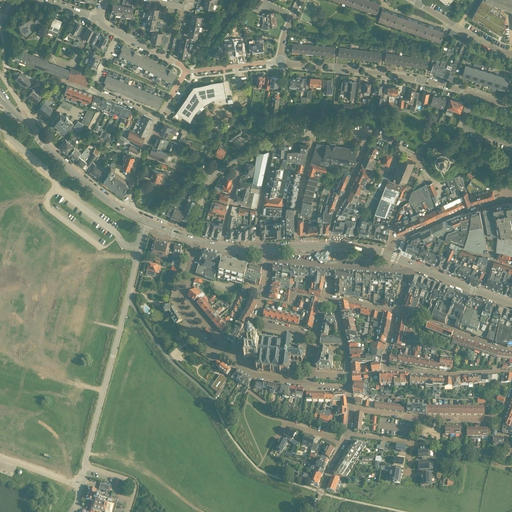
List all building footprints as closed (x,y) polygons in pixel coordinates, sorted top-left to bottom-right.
[(374,0),(363,0),(361,7),(376,12),(380,2),(374,0)] [(511,0),(481,0),(472,16),(476,19),(477,17),(484,21),(484,23),(494,29),(501,33),(504,27),(505,26),(506,24),(503,22),(504,21),(505,18),(506,17),(500,13),(503,4),(511,7),(511,0)] [(124,4),(125,2),(122,1),(122,5),(117,4),(116,9),(117,9),(116,14),(115,13),(115,14),(116,15),(116,14),(121,15),(123,4),(124,4)] [(131,7),(127,6),(126,11),(127,11),(126,16),(131,17),(133,7),(133,8),(134,4),(132,3),(131,7)] [(379,19),(394,25),(398,14),(382,9),(379,19)] [(148,12),(147,11),(147,12),(148,13),(147,17),(148,17),(158,19),(157,20),(160,21),(160,19),(157,18),(158,14),(153,13),(152,13),(148,13),(148,12)] [(274,12),(267,13),(267,12),(262,13),(263,21),(262,28),(268,29),(269,26),(276,26),(275,17),(274,17),(274,12)] [(200,22),(201,22),(201,21),(200,21),(201,16),(192,14),(192,13),(188,13),(188,15),(192,15),(191,20),(196,21),(196,20),(200,21),(200,22)] [(413,19),(398,14),(394,25),(410,30),(413,19)] [(31,32),(37,26),(31,17),(18,24),(19,28),(21,31),(23,34),(26,36),(27,36),(28,37),(32,33),(31,32)] [(58,21),(57,20),(56,20),(57,19),(53,18),(51,24),(52,24),(49,32),(55,34),(61,21),(59,20),(58,21)] [(410,30),(425,35),(429,25),(413,19),(410,30)] [(73,32),(71,36),(77,39),(83,27),(80,25),(80,24),(74,21),(69,31),(73,32)] [(154,28),(155,24),(150,22),(150,23),(146,22),(146,21),(145,21),(145,22),(146,22),(145,27),(154,29),(154,30),(158,31),(158,28),(154,28)] [(198,32),(199,32),(199,31),(198,30),(199,26),(188,24),(189,23),(186,22),(186,24),(189,25),(188,29),(194,30),(198,31),(198,32)] [(444,30),(429,25),(425,35),(441,40),(444,30)] [(88,40),(93,30),(88,27),(83,37),(88,40)] [(99,34),(93,30),(88,40),(94,43),(91,47),(94,49),(97,43),(95,41),(99,34)] [(181,36),(180,40),(185,41),(190,42),(190,43),(191,43),(191,42),(190,41),(191,37),(182,35),(182,34),(178,33),(177,35),(181,36)] [(108,47),(104,45),(108,38),(102,35),(97,45),(103,48),(102,49),(106,51),(108,47)] [(151,35),(150,35),(150,36),(151,36),(150,41),(160,43),(159,44),(165,45),(166,43),(160,42),(161,38),(156,36),(156,37),(151,36),(151,35)] [(262,39),(262,36),(256,37),(257,43),(249,44),(251,54),(255,53),(255,51),(259,51),(264,51),(263,42),(264,42),(264,39),(262,39)] [(233,41),(227,41),(228,53),(234,52),(234,53),(238,53),(243,53),(242,40),(237,40),(233,40),(233,41)] [(176,43),(175,45),(179,46),(178,50),(183,51),(183,50),(188,51),(188,52),(189,51),(188,51),(189,47),(178,45),(178,44),(176,43)] [(302,53),(303,44),(292,43),(292,52),(302,53)] [(314,45),(303,44),(302,53),(313,54),(313,48),(314,45)] [(122,49),(119,55),(124,58),(129,48),(123,45),(122,45),(120,48),(122,49)] [(313,54),(323,55),(324,50),(324,46),(314,45),(313,48),(313,54)] [(335,47),(324,46),(324,50),(323,55),(334,56),(335,47)] [(338,56),(349,58),(350,49),(339,47),(338,56)] [(129,48),(124,58),(131,61),(134,55),(132,54),(134,51),(129,48)] [(360,50),(350,49),(349,58),(359,59),(360,50)] [(14,59),(47,71),(50,64),(32,57),(32,55),(18,50),(14,59)] [(359,59),(370,60),(371,51),(360,50),(359,59)] [(87,58),(85,62),(87,63),(87,64),(94,68),(98,59),(96,57),(97,54),(91,51),(89,54),(91,55),(91,56),(89,59),(87,58)] [(134,55),(131,61),(136,64),(141,54),(134,51),(132,54),(134,55)] [(382,52),(371,51),(370,60),(381,61),(382,52)] [(385,62),(395,63),(397,54),(386,53),(385,62)] [(141,54),(136,64),(142,67),(145,61),(144,61),(146,57),(141,54)] [(407,56),(397,54),(395,63),(406,65),(407,56)] [(406,65),(416,66),(418,58),(407,56),(406,65)] [(145,61),(142,67),(147,70),(152,60),(146,57),(144,61),(145,61)] [(428,59),(418,58),(416,66),(427,68),(428,59)] [(431,71),(435,73),(438,65),(441,59),(438,58),(438,60),(436,64),(434,63),(431,71)] [(152,60),(147,70),(153,73),(157,68),(155,67),(157,63),(152,60)] [(440,66),(438,65),(435,73),(439,74),(444,62),(442,62),(440,66)] [(157,68),(153,73),(158,76),(163,66),(157,63),(155,67),(157,68)] [(447,68),(446,68),(446,70),(444,74),(444,76),(448,77),(453,63),(451,63),(450,65),(448,65),(447,68)] [(453,63),(448,77),(452,79),(457,65),(453,63)] [(69,71),(50,64),(47,71),(86,86),(89,77),(77,73),(78,70),(71,67),(69,71)] [(462,76),(478,80),(481,69),(466,64),(462,76)] [(163,66),(158,76),(165,79),(168,74),(166,73),(168,69),(163,66)] [(168,74),(165,79),(171,83),(176,73),(168,69),(166,73),(168,74)] [(496,74),(481,69),(478,80),(493,85),(496,74)] [(18,71),(15,75),(17,77),(15,79),(21,83),(20,85),(24,88),(25,87),(26,87),(31,82),(33,83),(36,79),(31,76),(29,79),(20,72),(20,73),(18,71)] [(510,78),(496,74),(493,85),(508,90),(509,84),(508,84),(510,78)] [(104,86),(109,88),(113,78),(106,75),(104,82),(105,82),(104,86)] [(265,76),(258,75),(257,81),(257,83),(256,86),(261,86),(261,82),(264,83),(265,76)] [(270,85),(278,86),(279,77),(271,77),(270,85)] [(109,88),(115,90),(119,80),(113,78),(109,88)] [(296,78),(296,86),(296,88),(306,89),(306,78),(296,78)] [(332,79),(324,79),(323,86),(325,86),(324,92),(332,93),(333,87),(331,86),(332,79)] [(115,90),(121,93),(125,83),(119,80),(115,90)] [(347,97),(349,80),(349,81),(346,81),(346,80),(343,80),(342,80),(340,93),(344,94),(344,92),(347,92),(347,95),(347,97)] [(356,81),(349,80),(347,97),(348,97),(348,98),(353,99),(353,96),(354,96),(356,81)] [(199,89),(194,92),(192,91),(188,96),(188,97),(187,98),(183,104),(182,106),(181,105),(177,111),(190,120),(191,118),(191,117),(192,115),(193,114),(194,112),(195,111),(196,110),(197,109),(198,107),(199,106),(201,105),(202,104),(203,103),(205,102),(206,101),(208,101),(209,100),(211,99),(212,99),(214,98),(216,98),(217,98),(219,97),(221,97),(222,97),(224,97),(226,97),(223,82),(216,83),(216,84),(214,84),(207,85),(208,85),(205,86),(205,85),(199,86),(199,89)] [(365,82),(365,84),(360,84),(359,88),(364,89),(364,90),(364,94),(369,94),(369,91),(370,91),(371,83),(365,82)] [(125,83),(121,93),(127,95),(131,85),(125,83)] [(373,85),(372,93),(381,94),(381,96),(383,97),(384,97),(384,94),(384,92),(382,92),(382,85),(377,84),(376,86),(373,85)] [(137,88),(131,85),(127,95),(133,98),(137,88)] [(387,92),(384,92),(384,94),(384,97),(386,97),(387,97),(387,94),(390,94),(389,100),(389,103),(391,104),(392,99),(393,86),(388,86),(387,92)] [(140,100),(144,90),(137,88),(133,98),(140,100)] [(41,96),(33,89),(30,93),(29,92),(28,92),(26,94),(26,95),(27,95),(27,96),(36,103),(41,96)] [(79,99),(82,91),(77,89),(73,101),(75,102),(76,98),(79,99)] [(414,97),(417,97),(414,96),(415,90),(409,89),(408,93),(407,93),(406,97),(407,97),(406,101),(413,102),(414,97)] [(150,93),(144,90),(140,100),(146,103),(150,93)] [(278,110),(279,101),(279,98),(280,98),(280,95),(281,91),(275,91),(274,98),(272,97),(271,110),(278,110)] [(417,97),(416,103),(421,104),(421,100),(428,102),(428,101),(429,102),(431,96),(429,96),(429,93),(423,91),(422,98),(417,97)] [(86,101),(89,102),(92,94),(87,92),(82,105),(84,105),(86,101)] [(152,105),(156,95),(150,93),(146,103),(152,105)] [(431,103),(437,104),(440,96),(434,94),(431,103)] [(90,105),(98,108),(102,99),(99,98),(99,97),(94,95),(91,103),(90,105)] [(162,98),(156,95),(152,105),(158,108),(162,98)] [(440,96),(437,104),(443,106),(446,98),(440,96)] [(452,112),(454,108),(454,107),(456,103),(457,100),(450,98),(447,106),(448,106),(446,110),(452,112)] [(112,102),(107,100),(104,109),(104,110),(103,111),(107,112),(108,110),(112,102)] [(454,107),(454,108),(460,111),(463,103),(457,100),(456,103),(454,107)] [(306,103),(295,102),(295,113),(306,113),(306,103)] [(52,110),(43,103),(37,110),(46,117),(52,110)] [(109,113),(113,114),(116,107),(117,104),(113,103),(109,113)] [(121,108),(121,106),(117,104),(116,107),(113,114),(113,116),(117,118),(120,111),(121,108)] [(126,107),(121,106),(121,108),(120,111),(117,118),(121,120),(122,117),(122,116),(123,114),(125,110),(125,108),(126,107)] [(122,117),(121,120),(125,122),(130,109),(126,107),(125,108),(125,110),(123,114),(122,116),(122,117)] [(65,117),(59,113),(51,123),(56,127),(55,128),(59,131),(59,130),(64,134),(68,128),(69,129),(73,124),(72,123),(67,119),(69,116),(67,114),(65,117)] [(137,117),(138,117),(141,119),(145,121),(148,123),(150,123),(153,119),(144,115),(143,117),(138,115),(137,117)] [(148,128),(150,123),(148,123),(145,121),(141,119),(138,117),(136,121),(140,123),(148,128)] [(77,121),(73,127),(79,130),(83,125),(77,121)] [(135,124),(134,126),(140,129),(146,132),(148,128),(140,123),(136,121),(135,124)] [(164,123),(162,128),(174,134),(176,130),(164,123)] [(124,126),(124,127),(121,131),(127,134),(126,138),(140,145),(144,137),(130,130),(127,128),(124,126)] [(145,136),(146,132),(140,129),(134,126),(133,128),(137,130),(136,132),(145,136)] [(172,137),(174,134),(162,128),(160,132),(172,139),(172,137)] [(243,133),(239,128),(228,137),(231,142),(243,133)] [(71,140),(72,138),(76,134),(74,132),(70,137),(67,141),(65,139),(59,147),(63,150),(67,145),(71,140)] [(183,137),(179,136),(179,135),(177,139),(181,141),(185,143),(189,145),(190,142),(187,140),(183,137)] [(158,136),(156,141),(167,145),(169,140),(165,139),(158,136)] [(67,145),(63,150),(67,153),(73,145),(76,141),(72,138),(71,140),(67,145)] [(139,148),(124,141),(123,144),(128,146),(128,145),(129,146),(128,149),(136,153),(139,148)] [(173,147),(172,147),(173,147),(172,149),(178,151),(179,150),(181,151),(183,146),(175,142),(174,145),(173,147)] [(316,164),(319,165),(320,163),(324,164),(324,165),(325,165),(325,160),(324,160),(326,144),(317,143),(314,150),(310,162),(316,164)] [(325,160),(325,165),(334,166),(335,162),(342,163),(355,164),(357,149),(336,146),(336,143),(330,143),(330,145),(326,144),(324,160),(325,160)] [(224,147),(220,144),(214,153),(222,158),(226,151),(223,148),(224,147)] [(301,144),(299,150),(307,152),(309,144),(301,144)] [(371,144),(368,150),(375,154),(378,147),(371,144)] [(272,155),(283,156),(287,156),(288,151),(288,146),(284,146),(284,148),(274,148),(272,155)] [(91,163),(97,155),(100,151),(95,147),(93,152),(87,160),(84,158),(90,151),(86,148),(82,153),(75,161),(86,170),(91,163)] [(169,154),(152,147),(149,155),(166,161),(169,154)] [(80,153),(73,148),(68,154),(75,160),(80,153)] [(307,152),(299,150),(288,151),(287,156),(287,159),(292,160),(305,163),(307,152)] [(373,159),(375,154),(368,150),(366,156),(373,159)] [(257,153),(253,181),(253,182),(262,183),(263,178),(265,170),(269,151),(257,153)] [(392,156),(386,153),(382,163),(389,165),(392,156)] [(126,154),(123,160),(131,163),(134,157),(126,154)] [(376,160),(373,159),(366,156),(362,164),(372,168),(376,160)] [(403,179),(407,181),(415,162),(408,159),(402,156),(393,174),(391,174),(389,179),(401,184),(403,179)] [(88,171),(93,174),(97,168),(99,164),(100,163),(99,162),(99,161),(98,160),(96,164),(93,162),(88,171)] [(131,163),(123,160),(121,166),(129,169),(131,163)] [(292,162),(296,163),(295,168),(294,170),(302,172),(305,163),(292,160),(292,162)] [(97,177),(102,169),(104,165),(99,161),(99,162),(100,163),(99,164),(97,168),(93,174),(97,177)] [(254,165),(246,162),(244,172),(243,176),(247,177),(248,173),(252,174),(254,165)] [(314,174),(317,175),(319,176),(320,170),(325,171),(326,166),(319,165),(316,164),(310,162),(307,173),(310,173),(314,174)] [(358,173),(367,177),(369,179),(374,169),(372,168),(362,164),(358,173)] [(113,169),(110,166),(108,170),(109,171),(102,181),(111,187),(120,193),(121,192),(128,184),(112,173),(114,169),(113,169)] [(325,171),(338,174),(339,170),(326,166),(325,171)] [(102,169),(97,177),(102,181),(106,172),(102,169)] [(163,172),(153,170),(151,179),(156,180),(157,181),(158,182),(159,182),(160,181),(166,183),(168,173),(163,172)] [(339,170),(338,174),(342,176),(341,177),(341,178),(348,180),(350,174),(347,172),(341,170),(339,170)] [(355,179),(364,183),(367,177),(358,173),(355,179)] [(227,176),(224,175),(222,181),(226,182),(225,183),(224,182),(222,189),(230,191),(231,185),(231,184),(232,179),(227,178),(227,176)] [(461,196),(465,205),(471,203),(461,175),(454,177),(455,178),(456,182),(457,182),(459,189),(460,193),(461,195),(461,196)] [(470,194),(472,203),(494,198),(492,188),(474,177),(471,180),(466,186),(470,194)] [(455,198),(461,195),(460,193),(459,189),(457,182),(456,182),(455,178),(447,181),(452,191),(455,198)] [(355,179),(353,184),(362,188),(364,183),(355,179)] [(249,192),(250,190),(252,183),(239,180),(233,200),(246,203),(249,192)] [(336,180),(335,182),(334,184),(338,185),(345,189),(346,184),(336,180)] [(398,195),(399,195),(402,196),(406,187),(387,180),(379,201),(376,209),(375,214),(383,217),(383,216),(386,217),(385,221),(388,222),(390,217),(391,214),(397,197),(397,196),(398,195)] [(261,188),(262,183),(253,182),(253,181),(252,181),(251,190),(250,190),(246,203),(246,204),(257,207),(261,188)] [(440,198),(441,197),(438,189),(435,190),(432,182),(427,184),(431,194),(437,208),(444,204),(443,203),(443,202),(441,200),(440,200),(440,198)] [(339,196),(340,193),(342,194),(345,189),(338,185),(334,184),(332,189),(333,190),(332,191),(332,193),(339,196)] [(360,193),(362,188),(353,184),(350,188),(351,189),(360,193)] [(431,194),(427,184),(420,187),(423,198),(431,194)] [(288,186),(287,191),(297,194),(299,188),(298,188),(297,187),(288,186)] [(266,187),(265,195),(269,195),(275,195),(277,189),(266,187)] [(424,208),(427,207),(425,201),(424,201),(423,198),(420,187),(412,191),(409,199),(414,207),(422,203),(424,208)] [(449,200),(455,198),(452,191),(450,193),(448,187),(444,188),(447,195),(448,197),(449,200)] [(360,193),(351,189),(350,191),(349,191),(349,192),(348,194),(357,198),(361,200),(363,198),(359,196),(360,193)] [(175,207),(172,213),(171,215),(171,216),(183,221),(186,212),(186,211),(191,200),(195,201),(197,196),(187,192),(182,203),(181,204),(174,201),(173,204),(178,206),(177,208),(175,207)] [(329,193),(327,197),(327,198),(330,199),(336,201),(339,196),(332,193),(329,193)] [(346,197),(346,198),(351,200),(355,202),(357,203),(356,202),(356,200),(362,203),(364,201),(361,200),(357,198),(348,194),(348,195),(347,195),(347,196),(347,197),(346,197)] [(430,212),(429,212),(434,219),(441,215),(437,208),(431,194),(423,198),(424,201),(425,201),(427,207),(430,212)] [(265,195),(264,204),(265,204),(273,205),(282,206),(282,204),(283,197),(276,196),(275,195),(269,195),(265,195)] [(443,202),(443,203),(449,200),(448,197),(447,195),(441,197),(440,198),(440,200),(441,200),(443,202)] [(461,196),(461,195),(455,198),(460,208),(465,205),(461,196)] [(288,197),(286,207),(287,207),(295,208),(296,199),(288,197)] [(304,198),(303,197),(300,213),(303,212),(309,213),(310,201),(310,200),(304,198)] [(336,201),(330,199),(327,198),(325,203),(335,206),(336,201)] [(346,198),(342,204),(350,207),(350,208),(352,209),(354,203),(346,198)] [(460,208),(455,198),(449,200),(454,210),(460,208)] [(443,203),(444,204),(448,213),(454,210),(449,200),(443,203)] [(218,212),(220,212),(221,212),(222,213),(224,214),(227,205),(212,201),(210,209),(209,209),(214,211),(216,211),(218,212)] [(511,201),(511,202),(501,204),(499,204),(492,206),(493,206),(485,208),(485,207),(484,208),(483,209),(483,211),(488,233),(487,233),(488,236),(491,236),(491,235),(498,234),(498,235),(503,236),(505,236),(511,236),(511,201)] [(359,216),(364,207),(357,203),(355,202),(354,203),(352,209),(350,208),(349,210),(348,213),(349,214),(358,216),(359,216)] [(407,203),(406,203),(407,206),(409,210),(412,218),(412,219),(412,220),(419,217),(419,216),(417,213),(414,214),(409,202),(407,203)] [(172,213),(175,207),(166,204),(164,208),(168,210),(166,213),(171,215),(172,213)] [(263,204),(262,213),(281,214),(282,206),(273,205),(265,204),(264,204),(263,204)] [(331,216),(333,211),(327,210),(324,209),(324,211),(322,211),(322,210),(324,204),(319,204),(319,207),(318,211),(318,212),(318,215),(318,221),(317,226),(317,232),(323,231),(329,231),(329,230),(331,219),(331,216)] [(347,213),(348,213),(349,210),(350,208),(350,207),(342,204),(338,210),(342,212),(346,213),(347,213)] [(441,215),(448,213),(444,204),(437,208),(441,215)] [(238,218),(238,213),(239,207),(232,205),(231,209),(230,214),(229,217),(238,218)] [(294,214),(295,208),(287,207),(286,213),(287,213),(287,227),(287,234),(294,233),(294,214)] [(468,232),(467,237),(463,248),(485,252),(488,252),(487,249),(482,225),(483,225),(482,222),(480,211),(480,210),(478,209),(477,209),(477,210),(471,212),(470,224),(470,228),(469,228),(469,231),(468,232)] [(342,212),(342,215),(337,213),(335,217),(334,222),(332,232),(337,232),(342,232),(344,226),(345,223),(347,213),(346,213),(342,212)] [(424,215),(419,217),(422,224),(428,221),(434,219),(429,212),(424,215)] [(467,237),(468,232),(469,231),(469,228),(470,228),(470,224),(471,212),(468,213),(465,213),(460,215),(461,222),(461,225),(455,229),(454,230),(453,230),(448,232),(448,231),(444,241),(446,242),(447,240),(451,242),(456,244),(456,245),(460,246),(460,247),(463,248),(467,237)] [(344,226),(342,232),(352,233),(354,227),(355,223),(356,221),(357,222),(358,216),(349,214),(348,213),(347,213),(345,223),(344,226)] [(453,225),(461,222),(460,215),(459,215),(457,216),(456,216),(451,218),(453,225)] [(236,228),(238,218),(229,217),(226,236),(235,237),(236,228)] [(405,223),(407,229),(415,226),(412,220),(412,219),(410,219),(409,217),(403,219),(405,223)] [(412,220),(415,226),(419,225),(420,225),(422,224),(419,217),(412,220)] [(238,237),(242,237),(243,227),(243,224),(244,219),(241,219),(238,218),(236,228),(235,237),(238,237)] [(354,233),(369,235),(373,221),(360,218),(358,224),(357,225),(354,233)] [(447,229),(448,231),(448,232),(453,230),(454,230),(455,229),(454,226),(454,225),(453,225),(451,218),(443,221),(447,229)] [(269,220),(269,221),(269,223),(265,223),(265,227),(266,235),(275,233),(274,223),(274,220),(273,220),(273,219),(269,220)] [(373,220),(373,221),(369,235),(378,236),(387,239),(389,233),(389,223),(389,222),(388,222),(386,228),(380,227),(381,223),(373,220)] [(308,221),(303,222),(304,233),(317,232),(317,226),(318,221),(308,221)] [(444,241),(448,231),(447,229),(443,221),(435,225),(434,225),(430,227),(434,235),(436,234),(438,239),(440,239),(444,241)] [(210,226),(208,234),(214,235),(216,228),(217,223),(211,222),(210,226)] [(398,233),(407,229),(405,223),(397,226),(396,227),(398,233)] [(202,233),(208,234),(210,226),(206,225),(205,226),(204,226),(202,233)] [(429,227),(424,230),(428,239),(429,241),(434,239),(429,227)] [(428,239),(424,230),(420,231),(424,239),(424,241),(425,243),(429,241),(428,239)] [(413,240),(419,238),(420,241),(423,240),(422,240),(424,239),(420,231),(410,235),(411,237),(408,243),(405,250),(416,254),(419,247),(420,244),(413,240)] [(511,236),(505,236),(503,236),(498,235),(497,235),(497,242),(496,251),(500,252),(503,253),(509,255),(511,255),(511,236)] [(433,250),(428,260),(434,262),(438,253),(439,250),(440,247),(444,241),(440,239),(439,242),(438,244),(436,243),(435,245),(433,250)] [(170,244),(154,241),(151,256),(168,259),(170,244)] [(445,256),(441,265),(450,269),(453,260),(450,259),(453,251),(456,253),(458,249),(459,249),(460,247),(460,246),(456,245),(456,244),(451,242),(446,254),(445,256)] [(182,246),(175,245),(173,255),(172,261),(177,262),(178,255),(180,255),(182,246)] [(417,255),(423,257),(426,250),(427,248),(424,247),(424,249),(421,247),(417,255)] [(427,247),(427,248),(426,250),(423,257),(428,260),(433,250),(427,247)] [(221,255),(203,250),(196,275),(214,280),(221,255)] [(438,253),(434,262),(441,265),(445,256),(446,254),(439,250),(438,253)] [(464,251),(462,257),(460,262),(456,271),(461,274),(467,260),(469,257),(469,256),(470,254),(464,251)] [(507,262),(509,255),(503,253),(503,254),(499,252),(497,259),(507,262)] [(321,255),(319,253),(314,257),(319,262),(321,260),(323,262),(328,262),(328,253),(323,253),(321,255)] [(475,259),(471,268),(467,276),(466,278),(465,279),(479,285),(480,283),(482,278),(482,277),(485,271),(484,271),(486,265),(485,265),(488,259),(482,256),(481,257),(479,256),(479,257),(476,256),(475,256),(476,256),(474,259),(475,259)] [(467,260),(461,274),(467,276),(471,268),(475,259),(474,259),(469,257),(467,260)] [(243,286),(243,282),(246,271),(247,267),(248,266),(222,259),(217,279),(243,286)] [(453,260),(450,269),(456,271),(460,262),(454,259),(453,260)] [(155,278),(156,273),(159,274),(161,267),(158,266),(149,264),(147,271),(146,275),(155,278)] [(276,276),(282,277),(282,275),(282,274),(283,271),(283,267),(274,265),(273,272),(272,279),(276,279),(276,276)] [(502,271),(506,272),(502,281),(499,280),(496,289),(501,291),(509,267),(504,265),(503,268),(502,271)] [(244,281),(248,283),(255,285),(256,284),(259,285),(262,277),(259,278),(261,271),(258,270),(258,269),(250,267),(247,267),(246,271),(244,281)] [(290,281),(290,279),(291,278),(291,276),(292,268),(283,267),(283,271),(282,274),(282,275),(282,277),(281,283),(281,286),(280,289),(285,290),(285,288),(287,288),(287,289),(289,289),(289,290),(290,281)] [(511,281),(511,268),(509,267),(501,291),(508,293),(511,281)] [(300,269),(292,268),(291,276),(291,278),(295,278),(294,283),(294,287),(293,291),(297,292),(297,290),(298,288),(298,285),(298,283),(300,269)] [(485,285),(492,287),(496,275),(495,274),(496,272),(495,271),(495,270),(491,268),(485,285)] [(317,294),(316,296),(320,297),(321,294),(321,292),(322,292),(324,284),(323,284),(324,279),(325,280),(325,277),(324,277),(325,274),(326,274),(326,275),(327,275),(328,272),(328,271),(321,271),(320,279),(319,283),(319,285),(319,286),(319,287),(318,289),(318,291),(317,294)] [(335,281),(344,282),(356,283),(356,279),(356,274),(335,272),(335,278),(335,281)] [(356,285),(363,285),(364,274),(356,274),(356,279),(356,283),(356,285)] [(371,275),(364,274),(363,285),(370,286),(371,275)] [(371,275),(370,286),(370,293),(374,293),(373,303),(377,304),(377,297),(377,293),(378,284),(379,275),(371,275)] [(497,276),(496,275),(492,287),(496,289),(499,280),(500,277),(497,276)] [(385,276),(385,285),(385,295),(385,301),(388,301),(388,298),(395,300),(396,296),(397,296),(401,283),(402,283),(402,276),(385,276)] [(414,288),(417,289),(420,279),(411,277),(409,286),(408,287),(409,287),(406,296),(410,297),(412,290),(413,290),(414,288)] [(423,288),(425,281),(420,279),(417,289),(416,291),(416,293),(418,294),(420,289),(422,290),(423,288)] [(335,296),(344,296),(344,282),(335,281),(335,296)] [(431,283),(425,281),(423,288),(422,290),(422,293),(421,295),(420,300),(425,302),(428,295),(432,283),(431,283)] [(356,283),(344,282),(344,296),(349,297),(354,298),(355,294),(356,285),(356,283)] [(433,296),(433,297),(437,285),(432,283),(428,295),(432,296),(429,303),(431,304),(433,300),(432,300),(433,296)] [(381,294),(385,295),(385,285),(378,284),(377,293),(377,297),(377,304),(380,305),(381,294)] [(440,297),(443,287),(437,285),(433,297),(433,296),(432,300),(433,300),(431,304),(428,310),(434,313),(438,302),(440,297)] [(440,314),(445,298),(449,290),(443,287),(440,297),(438,302),(434,313),(433,314),(432,318),(437,320),(440,314)] [(198,303),(201,300),(198,298),(201,294),(195,288),(188,296),(194,302),(196,300),(198,303)] [(456,292),(449,290),(445,298),(453,301),(456,292)] [(467,304),(469,297),(458,293),(456,292),(453,301),(450,308),(451,308),(448,316),(447,317),(457,321),(460,322),(464,313),(464,314),(467,304)] [(411,309),(416,311),(417,307),(418,304),(419,303),(420,300),(421,295),(418,294),(416,293),(414,298),(413,301),(410,309),(411,309)] [(198,303),(197,304),(201,309),(205,305),(212,299),(214,298),(216,296),(214,294),(213,296),(211,297),(209,299),(208,298),(207,299),(205,297),(203,299),(203,298),(201,300),(198,303)] [(216,299),(215,298),(216,297),(216,296),(214,298),(212,299),(205,305),(201,309),(205,313),(211,308),(214,306),(211,303),(214,301),(216,299)] [(414,298),(410,297),(406,296),(403,307),(410,309),(413,301),(414,298)] [(464,313),(460,322),(461,322),(461,325),(477,331),(480,323),(486,326),(488,320),(489,320),(489,319),(490,317),(492,311),(494,307),(493,306),(469,297),(467,304),(464,314),(464,313)] [(317,307),(319,301),(309,298),(308,301),(310,301),(309,305),(317,307)] [(248,305),(255,309),(257,303),(250,300),(248,305)] [(361,311),(361,308),(362,306),(348,303),(339,303),(339,305),(340,309),(341,312),(341,314),(349,313),(350,313),(352,313),(352,309),(358,310),(361,311)] [(418,304),(417,307),(416,311),(422,313),(424,307),(423,306),(422,307),(421,307),(422,306),(418,304)] [(169,312),(172,318),(178,314),(173,307),(172,306),(170,308),(169,305),(167,306),(165,306),(164,307),(163,307),(163,308),(163,310),(163,311),(164,312),(165,313),(166,313),(168,313),(169,312)] [(248,305),(245,311),(252,314),(255,309),(248,305)] [(309,306),(307,311),(308,312),(315,314),(316,314),(316,312),(317,307),(309,305),(309,306)] [(205,313),(209,318),(218,311),(220,308),(219,307),(214,311),(211,308),(205,313)] [(499,325),(504,310),(496,307),(495,310),(493,316),(491,323),(499,326),(499,325)] [(222,310),(220,308),(218,311),(209,318),(213,323),(219,317),(217,315),(219,313),(222,310)] [(367,316),(370,317),(371,311),(361,308),(361,311),(360,314),(360,315),(367,316)] [(307,311),(302,310),(301,312),(300,317),(300,320),(304,321),(303,323),(304,323),(303,327),(312,329),(316,314),(315,314),(308,312),(307,311)] [(499,325),(499,326),(499,327),(498,327),(497,336),(495,343),(500,345),(502,337),(511,313),(504,310),(499,325)] [(248,320),(252,314),(245,311),(242,316),(248,320)] [(221,320),(219,317),(213,323),(217,327),(228,318),(230,316),(231,314),(229,313),(227,316),(221,320)] [(352,320),(350,313),(349,313),(341,314),(343,321),(352,320)] [(380,317),(382,318),(381,321),(382,321),(390,323),(391,323),(392,316),(383,314),(381,313),(380,317)] [(509,341),(511,332),(511,313),(502,337),(500,345),(501,345),(507,346),(509,341)] [(182,321),(178,314),(172,318),(176,324),(182,321)] [(440,314),(437,320),(445,323),(447,317),(448,316),(446,316),(446,317),(440,314)] [(229,319),(231,317),(230,316),(228,318),(217,327),(221,332),(227,327),(225,324),(227,323),(227,322),(230,320),(229,319)] [(245,325),(248,320),(242,316),(239,321),(245,325)] [(300,320),(300,317),(294,316),(292,324),(298,326),(300,320)] [(323,325),(322,330),(328,331),(329,329),(335,329),(335,330),(337,331),(338,330),(337,327),(336,327),(334,327),(334,324),(336,324),(334,316),(323,316),(323,325)] [(353,320),(352,320),(343,321),(345,332),(345,333),(356,333),(353,320)] [(244,325),(238,321),(227,340),(234,344),(236,339),(234,337),(240,326),(242,328),(244,325)] [(435,334),(438,327),(429,324),(426,330),(434,333),(435,334)] [(380,331),(388,333),(389,328),(374,325),(373,327),(380,328),(380,331)] [(496,326),(493,333),(489,332),(486,340),(495,343),(497,336),(498,327),(496,326)] [(445,330),(438,327),(435,334),(442,337),(445,330)] [(327,337),(328,331),(322,330),(321,335),(321,339),(320,345),(342,346),(339,335),(336,335),(336,337),(327,337)] [(453,333),(445,330),(442,337),(451,340),(453,333)] [(258,345),(257,345),(248,344),(246,343),(245,344),(246,345),(245,356),(243,357),(244,358),(246,357),(255,358),(255,359),(256,359),(257,359),(257,362),(255,362),(255,363),(257,363),(256,368),(254,367),(254,368),(256,369),(256,371),(257,371),(262,372),(263,371),(263,370),(270,370),(270,372),(271,372),(271,370),(273,371),(273,372),(273,371),(277,372),(278,372),(278,371),(280,371),(279,373),(281,373),(281,371),(288,372),(288,374),(289,374),(289,372),(290,372),(290,371),(289,371),(289,369),(291,369),(291,368),(294,368),(294,366),(297,366),(297,362),(298,362),(298,361),(301,361),(301,362),(302,362),(302,361),(304,359),(305,359),(304,358),(304,355),(306,355),(305,354),(304,354),(302,352),(303,351),(302,351),(300,351),(299,350),(298,350),(299,349),(300,349),(299,348),(298,348),(297,347),(298,346),(297,346),(297,347),(295,347),(295,346),(295,345),(295,344),(294,343),(293,343),(292,343),(292,340),(294,340),(294,339),(292,339),(288,338),(284,338),(283,338),(283,340),(282,340),(282,342),(274,341),(274,339),(274,338),(274,336),(260,334),(259,339),(258,339),(258,340),(257,340),(257,341),(257,342),(258,342),(258,345)] [(395,340),(408,342),(411,343),(412,341),(402,339),(403,336),(396,335),(395,340)] [(457,345),(460,338),(454,336),(452,343),(457,345)] [(372,350),(383,352),(384,346),(375,344),(374,344),(373,343),(371,343),(369,350),(372,350)] [(327,350),(319,348),(318,360),(316,368),(332,370),(333,361),(333,360),(333,356),(333,355),(329,355),(328,355),(328,357),(327,357),(327,350)] [(382,358),(383,352),(372,350),(372,357),(374,357),(376,358),(381,358),(382,358)] [(222,364),(218,361),(215,365),(220,368),(219,370),(227,376),(231,370),(225,366),(225,365),(223,364),(223,365),(222,364)] [(235,381),(239,383),(244,374),(236,369),(232,376),(236,379),(235,381)] [(253,378),(244,374),(239,383),(243,386),(244,383),(245,384),(243,389),(247,391),(249,388),(248,387),(248,386),(249,386),(253,378)] [(502,383),(497,383),(497,386),(510,387),(510,383),(511,383),(511,375),(511,374),(503,375),(502,383)] [(227,379),(221,375),(211,388),(217,393),(227,379)] [(481,376),(481,377),(479,377),(479,378),(479,379),(479,384),(489,383),(489,382),(491,382),(492,376),(488,376),(488,375),(481,376)] [(433,385),(434,378),(426,377),(426,385),(425,390),(433,390),(433,385)] [(452,388),(452,389),(455,389),(455,392),(461,391),(461,385),(461,377),(452,378),(452,388)] [(439,378),(434,378),(433,385),(433,390),(433,393),(439,394),(443,393),(443,391),(444,391),(444,389),(441,389),(441,383),(440,383),(440,382),(438,382),(439,378)] [(266,392),(266,390),(268,383),(256,381),(255,387),(263,389),(262,391),(266,392)] [(352,389),(364,391),(368,392),(368,388),(364,387),(364,383),(352,383),(352,389)] [(289,398),(291,388),(280,386),(278,394),(283,394),(282,397),(289,398)] [(296,388),(295,396),(302,397),(304,389),(296,388)] [(334,394),(325,393),(324,400),(324,401),(330,401),(330,403),(333,403),(333,402),(333,398),(334,394)] [(339,407),(339,409),(347,410),(346,398),(346,397),(346,393),(334,394),(333,398),(333,402),(341,401),(342,407),(339,407)] [(498,396),(496,403),(503,405),(506,399),(498,396)] [(321,412),(320,417),(319,419),(328,422),(329,418),(332,408),(328,408),(327,412),(322,410),(321,412)] [(334,417),(338,417),(347,417),(347,410),(339,409),(335,409),(334,417)] [(347,418),(347,417),(338,417),(337,420),(341,420),(341,426),(346,427),(347,418)] [(509,428),(511,423),(505,421),(502,427),(502,430),(504,431),(504,429),(506,430),(507,427),(509,428)] [(286,439),(285,440),(291,443),(292,440),(296,434),(287,429),(284,435),(287,437),(286,440),(286,439)] [(305,436),(303,443),(304,443),(304,442),(308,444),(308,445),(313,446),(311,451),(315,453),(319,445),(314,444),(315,439),(305,436)] [(282,453),(287,444),(281,440),(280,443),(279,442),(278,444),(279,444),(276,449),(282,453)] [(353,443),(350,447),(360,448),(359,449),(363,451),(366,446),(363,444),(361,443),(361,442),(360,442),(358,441),(358,442),(357,443),(353,443)] [(326,448),(324,451),(322,456),(329,459),(334,450),(329,447),(329,446),(326,444),(325,448),(326,448)] [(360,455),(363,451),(359,449),(360,448),(350,447),(348,451),(351,451),(357,452),(357,453),(360,455)] [(424,461),(432,460),(432,457),(430,457),(430,450),(428,450),(418,450),(418,458),(423,458),(424,461)] [(348,451),(345,455),(348,455),(355,456),(354,457),(358,459),(360,455),(357,453),(357,452),(351,451),(348,451)] [(355,463),(358,459),(354,457),(355,456),(348,455),(345,455),(343,459),(352,460),(352,461),(355,463)] [(316,462),(318,463),(326,466),(328,462),(320,458),(319,461),(317,459),(316,462)] [(395,458),(394,465),(403,467),(404,459),(395,458)] [(343,459),(340,463),(350,464),(349,465),(352,467),(355,463),(352,461),(352,460),(343,459)] [(324,472),(326,466),(318,463),(316,462),(312,461),(310,466),(313,467),(316,468),(319,470),(319,469),(324,472)] [(314,473),(322,476),(324,472),(319,469),(319,470),(316,468),(313,467),(311,472),(314,473)] [(337,467),(335,471),(344,473),(348,475),(350,471),(347,469),(347,468),(339,467),(337,467)] [(447,468),(445,477),(458,478),(459,470),(447,468)] [(391,470),(389,482),(399,483),(400,472),(398,471),(398,472),(394,472),(394,471),(391,470)] [(312,477),(320,481),(322,476),(314,473),(311,472),(310,471),(309,471),(312,477)] [(318,486),(320,481),(312,477),(308,476),(305,475),(304,478),(307,479),(311,481),(311,482),(318,486)] [(421,476),(422,486),(431,485),(431,482),(434,482),(433,477),(430,478),(430,475),(421,476)] [(340,480),(331,478),(326,490),(334,493),(335,491),(340,493),(341,490),(336,488),(340,480)] [(454,481),(441,479),(440,487),(453,489),(457,489),(458,482),(454,481)] [(110,486),(100,484),(99,490),(108,492),(110,486)] [(90,511),(113,511),(117,500),(95,493),(96,491),(89,488),(85,500),(93,502),(91,509),(90,511)]
